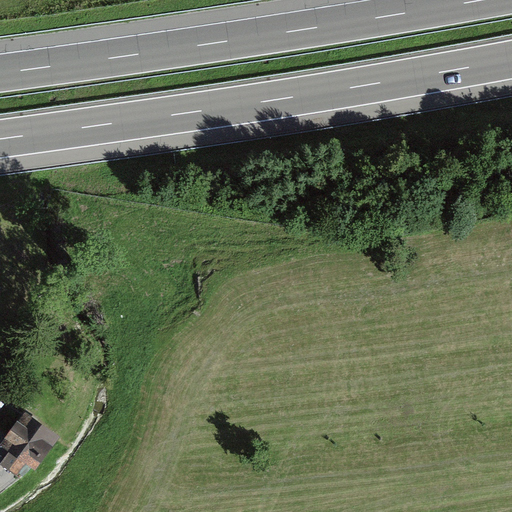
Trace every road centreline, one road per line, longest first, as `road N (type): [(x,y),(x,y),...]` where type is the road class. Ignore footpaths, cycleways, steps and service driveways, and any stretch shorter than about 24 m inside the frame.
road 1 (motorway): [(0,141),(511,61)]
road 2 (motorway): [(484,0),(0,73)]
